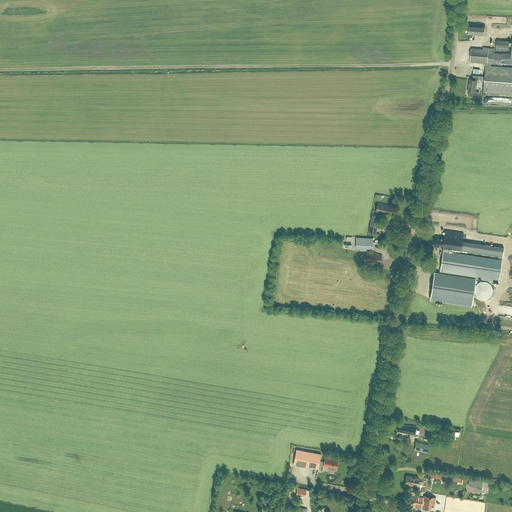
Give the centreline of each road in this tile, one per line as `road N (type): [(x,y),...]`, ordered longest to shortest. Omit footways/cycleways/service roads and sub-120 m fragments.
road 1 (unclassified): [(361,511),(457,0)]
road 2 (track): [(0,68),(451,63)]
